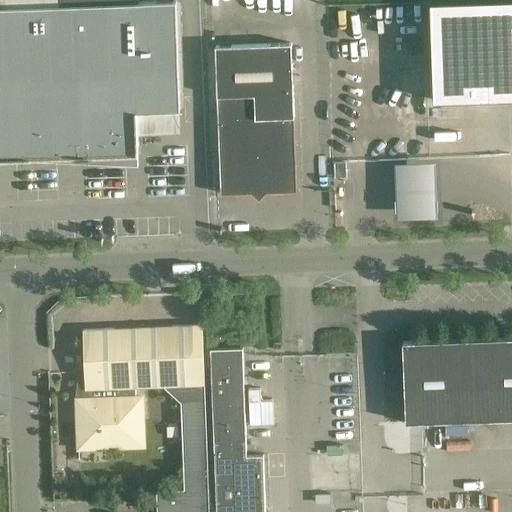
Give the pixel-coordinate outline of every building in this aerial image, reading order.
[(138,162),(137,111),(180,109),(175,0),(174,0),(0,6),(0,158),(30,157),(138,162)] [(511,0),(448,0),(430,1),(434,99),(446,99),(511,96),(511,0)] [(258,192),(296,190),(292,66),(291,42),(215,45),(221,193),(258,192)] [(335,176),(346,175),(346,162),(334,162),(335,176)] [(439,218),(437,162),(392,163),(394,219),(439,218)] [(135,386),(163,385),(204,384),(204,383),(205,383),(202,324),(83,328),(85,388),(88,388),(135,386)] [(511,336),(402,341),(405,421),(511,417),(511,336)] [(216,511),(265,511),(263,454),(246,455),(243,357),(242,347),(210,348),(216,511)] [(209,511),(204,384),(163,385),(181,401),(184,488),(156,489),(156,511),(209,511)] [(88,388),(88,397),(77,398),(78,447),(103,446),(103,440),(137,439),(136,414),(142,414),(142,396),(136,396),(135,386),(88,388)]
